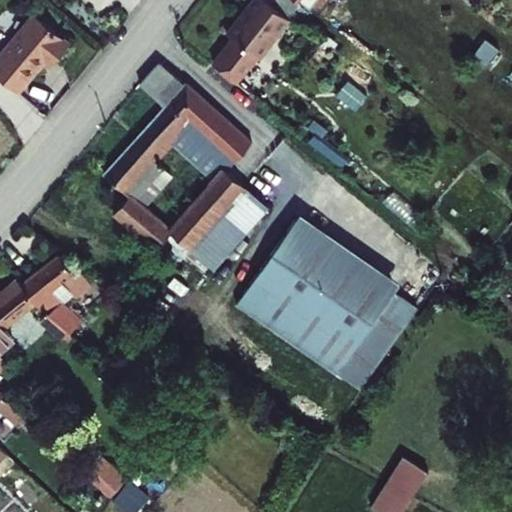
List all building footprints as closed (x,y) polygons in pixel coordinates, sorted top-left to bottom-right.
[(259,0),(245,0),(221,33),(253,57),(283,17),(259,0)] [(294,2),(291,0),(259,0),(283,17),(294,2)] [(0,72),(0,73),(29,97),(53,67),(59,61),(64,65),(77,49),(43,21),(0,72)] [(53,67),(59,72),(64,65),(59,61),(53,67)] [(153,63),(134,85),(160,107),(105,172),(127,191),(153,160),(150,157),(182,119),(234,163),(252,141),(182,82),(179,85),(153,63)] [(224,166),(172,229),(192,246),(244,183),(224,166)] [(244,183),(192,246),(223,271),(275,208),(244,183)] [(130,193),(115,210),(157,246),(172,229),(130,193)] [(295,213),(281,234),(382,303),(391,290),(396,282),(295,213)] [(172,229),(157,246),(178,263),(192,246),(172,229)] [(281,234),(234,303),(361,389),(416,310),(417,308),(391,290),(382,303),(281,234)] [(57,253),(21,280),(36,296),(48,307),(71,330),(80,318),(61,300),(71,290),(75,296),(89,285),(76,267),(70,271),(57,253)] [(0,329),(4,326),(36,296),(21,280),(16,276),(0,291),(0,329)] [(61,340),(71,330),(48,307),(38,317),(61,340)] [(0,344),(11,334),(4,326),(0,329),(0,344)] [(0,461),(9,452),(0,443),(0,461)] [(393,511),(423,466),(399,451),(368,499),(388,511),(393,511)] [(116,493),(120,488),(135,500),(147,485),(104,453),(89,473),(116,493)]
